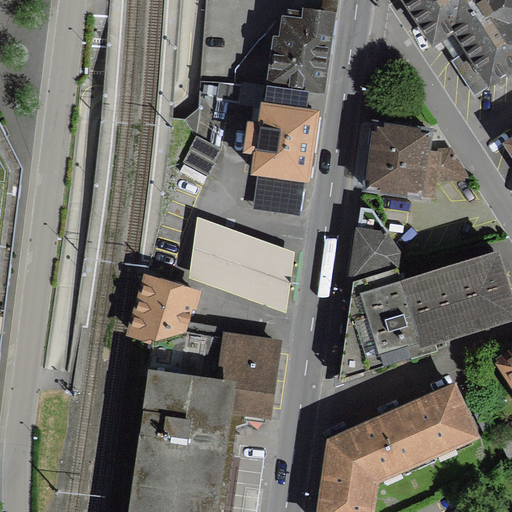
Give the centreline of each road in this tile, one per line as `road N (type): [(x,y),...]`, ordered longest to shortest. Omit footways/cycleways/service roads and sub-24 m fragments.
road 1 (residential): [(357,0),(285,511)]
road 2 (residential): [(71,0),(16,460),(17,511)]
road 3 (residential): [(511,215),(387,26)]
